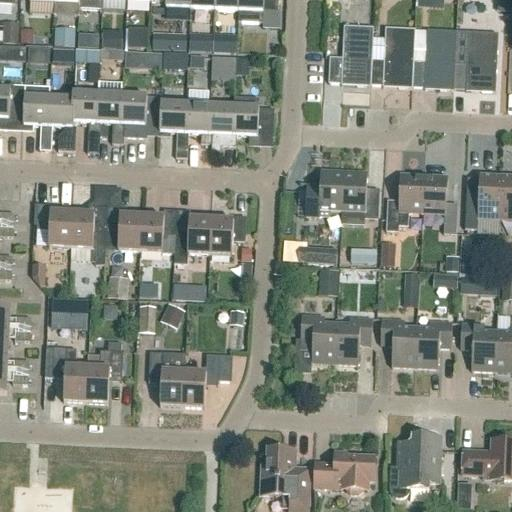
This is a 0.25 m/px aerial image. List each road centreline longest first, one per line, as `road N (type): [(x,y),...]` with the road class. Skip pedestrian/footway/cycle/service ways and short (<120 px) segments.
road 1 (residential): [(233,420),(354,423),(388,406),(511,413)]
road 2 (residential): [(271,185),(0,172)]
road 3 (residential): [(0,435),(215,444),(233,420)]
road 4 (residential): [(233,420),(258,375),(271,185)]
road 5 (residential): [(291,138),(368,142),(417,123),(511,126)]
road 6 (residential): [(291,138),(297,0)]
